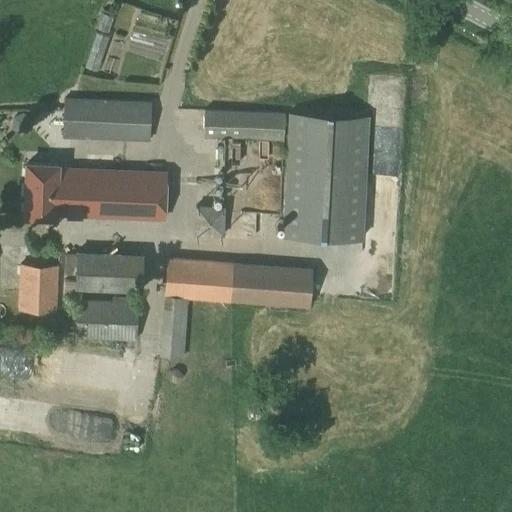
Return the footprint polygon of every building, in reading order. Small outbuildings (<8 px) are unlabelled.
[(62,138),(148,141),(150,102),(64,98),(62,138)] [(203,138),(282,140),(284,113),(204,110),(203,138)] [(23,114),(13,119),(12,129),(21,135),(30,131),(31,120),(23,114)] [(369,117),(289,114),(284,238),(365,241),(369,117)] [(24,217),(56,218),(56,215),(163,219),(165,172),(58,168),(58,165),(26,164),(24,217)] [(194,234),(222,235),(223,207),(195,206),(194,234)] [(226,207),(227,228),(246,227),(245,206),(226,207)] [(141,292),(143,254),(76,251),(74,288),(141,292)] [(187,299),(230,302),(233,262),(233,261),(166,256),(159,357),(184,358),(187,299)] [(312,267),(233,262),(230,302),(309,308),(312,267)] [(56,311),(58,266),(19,264),(18,309),(56,311)] [(112,302),(76,299),(74,339),(136,341),(137,306),(137,298),(112,297),(112,302)]
